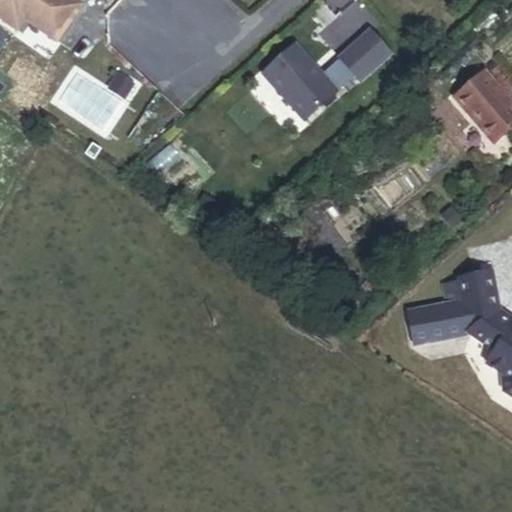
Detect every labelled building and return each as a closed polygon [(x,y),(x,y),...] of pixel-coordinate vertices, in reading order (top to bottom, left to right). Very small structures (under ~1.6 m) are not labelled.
[(84,7),(74,0),(0,0),(0,23),(18,36),(25,25),(56,46),(84,7)] [(292,49),(260,77),(302,123),(352,78),(357,84),(386,58),(366,35),(318,78),(292,49)] [(511,128),(511,104),(486,74),(455,99),(492,144),(511,128)] [(115,105),(73,76),(54,103),(94,133),(115,105)] [(118,77),(107,93),(119,101),(130,86),(118,77)] [(509,191),(497,178),(475,197),(486,210),(509,191)] [(458,223),(449,212),(442,218),(451,229),(458,223)] [(511,329),(511,321),(500,313),(492,273),(458,280),(458,283),(443,286),(447,306),(408,313),(415,346),(471,335),(482,344),(485,342),(492,348),(491,350),(495,352),(487,365),(502,375),(504,392),(511,397),(511,329)] [(367,303),(376,294),(366,283),(357,293),(367,303)]
